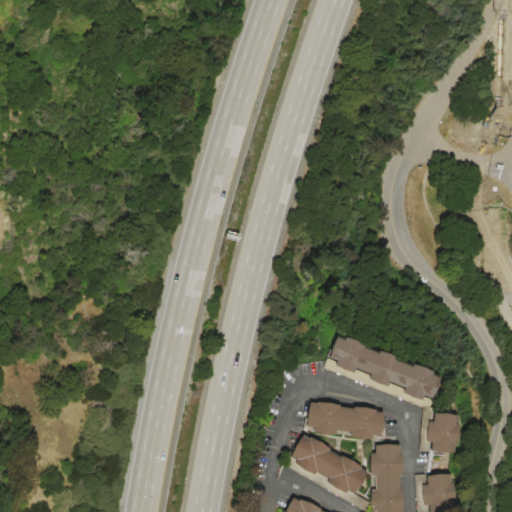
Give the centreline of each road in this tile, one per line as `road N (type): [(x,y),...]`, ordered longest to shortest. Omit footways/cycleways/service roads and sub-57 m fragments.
road 1 (tertiary): [(498,0),(413,141),(394,192),(398,235),(410,256),(473,314),(497,355),(504,413),(486,511)]
road 2 (motorway): [(199,511),(251,266),(333,0)]
road 3 (motorway): [(268,0),(188,272),(138,511)]
road 4 (residential): [(410,511),(406,405),(317,384),(294,396),(267,511)]
